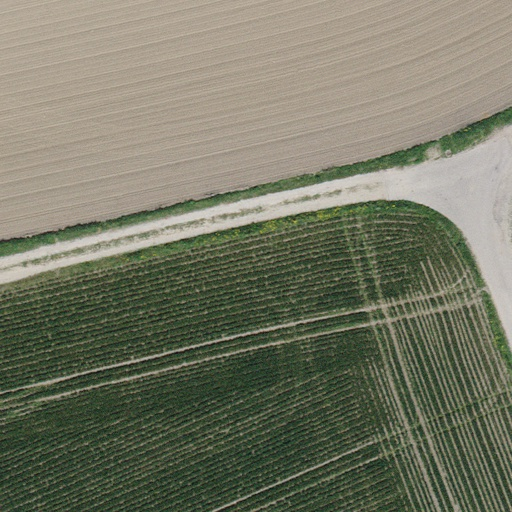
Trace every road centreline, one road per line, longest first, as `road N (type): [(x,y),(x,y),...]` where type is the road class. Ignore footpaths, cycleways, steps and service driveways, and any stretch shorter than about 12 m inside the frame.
road 1 (track): [(0,268),(221,213),(463,177),(511,152)]
road 2 (unclassified): [(463,177),(511,306)]
